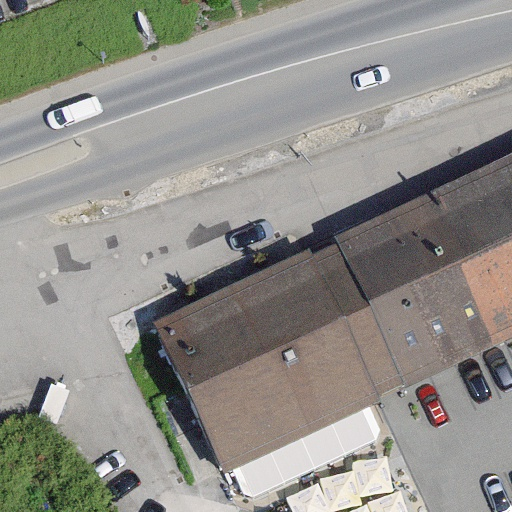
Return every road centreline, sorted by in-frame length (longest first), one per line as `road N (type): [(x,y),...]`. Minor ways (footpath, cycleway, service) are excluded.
road 1 (secondary): [(0,198),(453,44),(511,33)]
road 2 (secondary): [(440,0),(0,143)]
